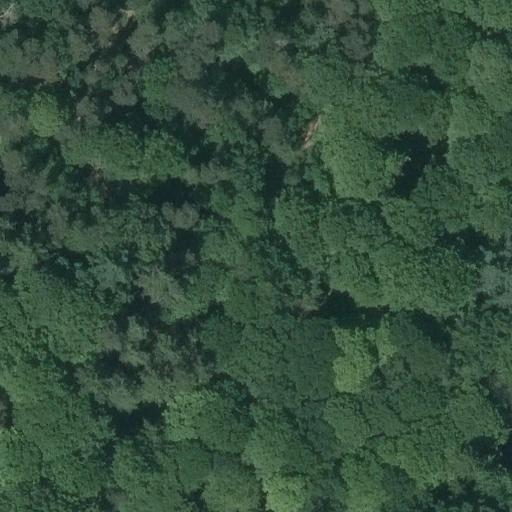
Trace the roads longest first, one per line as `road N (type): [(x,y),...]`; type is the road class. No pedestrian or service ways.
road 1 (unknown): [(0,67),(195,141),(511,232)]
road 2 (track): [(23,488),(334,503),(399,479),(511,390)]
